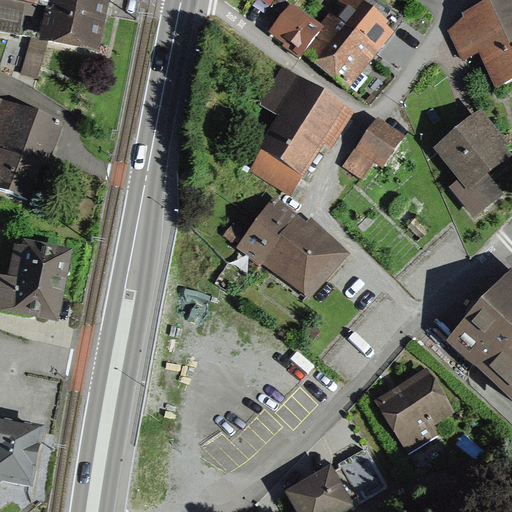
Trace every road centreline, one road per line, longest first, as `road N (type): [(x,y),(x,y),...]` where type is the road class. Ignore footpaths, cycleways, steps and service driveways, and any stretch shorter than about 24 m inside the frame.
road 1 (primary): [(92,511),(181,0)]
road 2 (residential): [(207,511),(252,488),(453,282),(511,242)]
